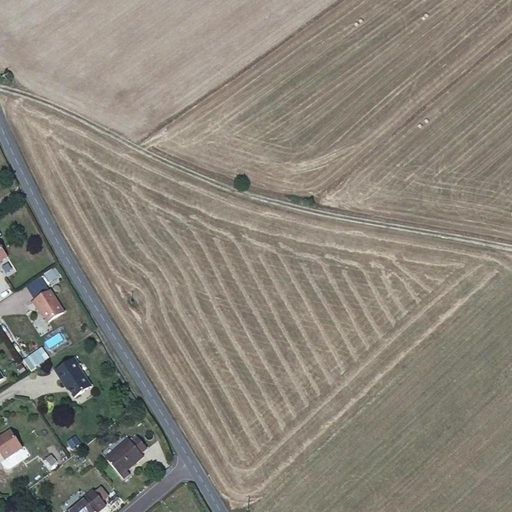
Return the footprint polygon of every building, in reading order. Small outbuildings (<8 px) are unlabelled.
[(0,264),(9,259),(0,244),(0,264)] [(66,312),(52,291),(35,302),(39,309),(41,308),(51,322),(66,312)] [(23,359),(29,370),(49,358),(43,347),(23,359)] [(76,360),(58,372),(68,386),(69,386),(77,398),(94,387),(76,360)] [(15,436),(0,444),(0,450),(9,465),(27,453),(15,436)] [(129,443),(106,462),(123,484),(131,478),(126,471),(136,464),(138,466),(145,461),(142,458),(148,453),(138,441),(132,446),(129,443)] [(71,511),(99,511),(104,508),(93,494),(71,511)]
